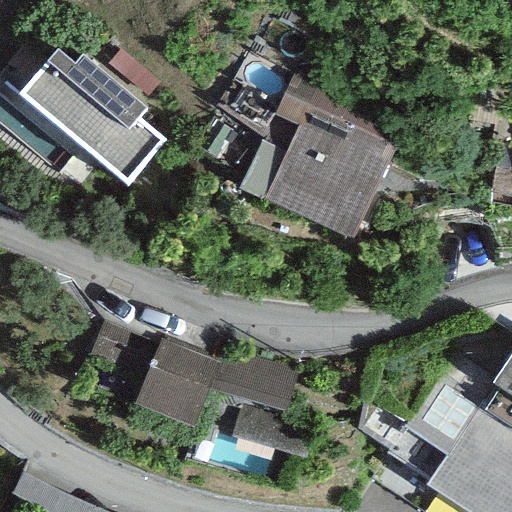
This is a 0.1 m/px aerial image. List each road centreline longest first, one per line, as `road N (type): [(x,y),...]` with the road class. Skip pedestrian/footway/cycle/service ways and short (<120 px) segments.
road 1 (residential): [(511,285),(389,322),(276,328),(225,317),(0,231)]
road 2 (residential): [(0,415),(55,456),(212,511)]
